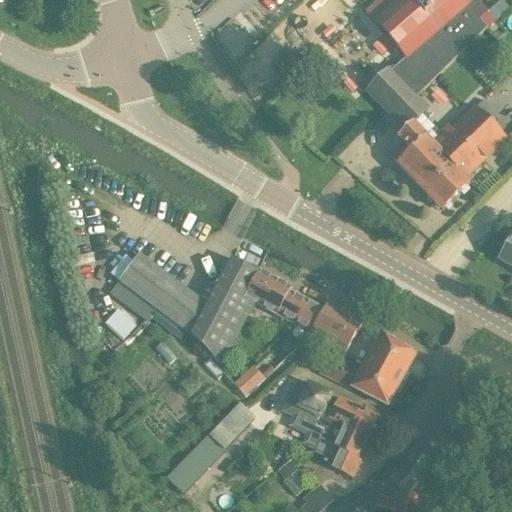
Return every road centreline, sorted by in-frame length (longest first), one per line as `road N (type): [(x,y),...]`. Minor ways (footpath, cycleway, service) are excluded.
road 1 (tertiary): [(474,307),(152,123),(136,103),(127,58)]
road 2 (tertiary): [(127,58),(68,68),(35,64),(0,45)]
road 3 (residential): [(341,511),(435,437)]
